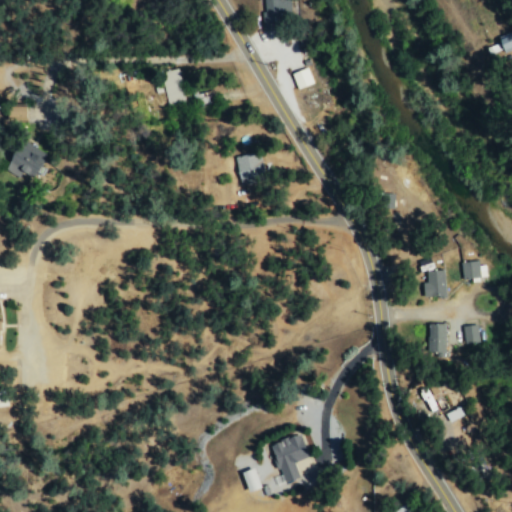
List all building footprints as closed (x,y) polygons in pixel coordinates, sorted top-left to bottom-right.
[(291,26),(290,0),(263,0),(264,27),(291,26)] [(511,32),(500,36),(504,51),(511,49),(511,32)] [(298,89),(313,83),(307,67),(291,74),(298,89)] [(185,101),(177,68),(160,72),(168,105),(185,101)] [(27,120),(27,107),(10,107),(10,119),(27,120)] [(22,172),(35,179),(48,154),(22,140),(6,170),(19,177),(22,172)] [(265,179),(259,152),(234,157),(240,184),(265,179)] [(485,261),(460,265),(463,280),(487,276),(485,261)] [(425,271),(426,296),(445,296),(444,270),(425,271)] [(446,323),(427,323),(427,351),(437,352),(437,357),(445,358),(446,323)] [(464,344),(479,342),(477,324),(462,326),(464,344)] [(446,413),(449,421),(463,415),(460,407),(446,413)] [(270,444),(284,482),(299,477),(294,462),(309,456),(300,433),(270,444)] [(249,492),(262,487),(255,468),(242,472),(249,492)] [(411,511),(406,503),(392,511),(411,511)]
